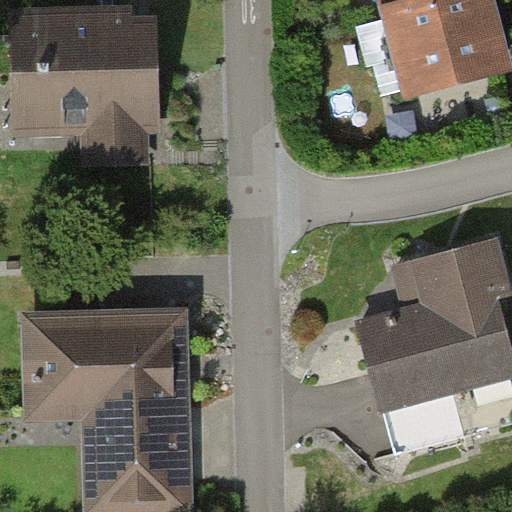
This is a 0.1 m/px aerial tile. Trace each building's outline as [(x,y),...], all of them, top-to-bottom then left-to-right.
[(442,0),(388,0),(392,13),(442,0)] [(504,65),(486,0),(442,0),(392,13),(412,90),(504,65)] [(154,12),(10,22),(18,156),(162,147),(154,12)] [(412,322),(362,335),(398,468),(471,448),(459,404),(511,389),(511,319),(492,248),(398,273),(412,322)] [(197,511),(189,319),(23,325),(27,429),(84,427),(87,511),(197,511)]
